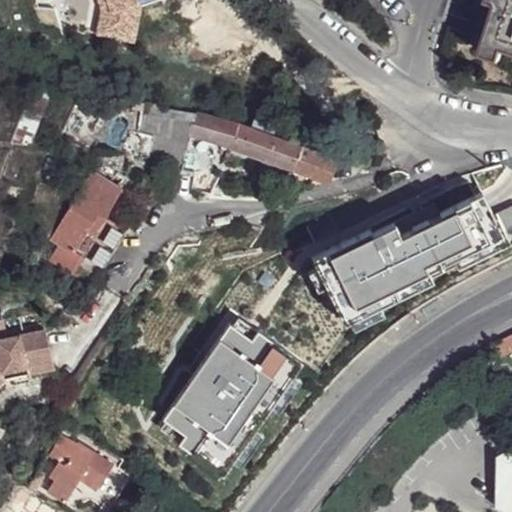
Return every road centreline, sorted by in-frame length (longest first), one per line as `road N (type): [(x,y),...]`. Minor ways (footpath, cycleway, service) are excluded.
road 1 (secondary): [(511,282),(360,390),(263,511)]
road 2 (secondary): [(298,511),(372,417),(460,348),(511,319)]
road 3 (unclassified): [(301,0),(450,120),(511,138)]
